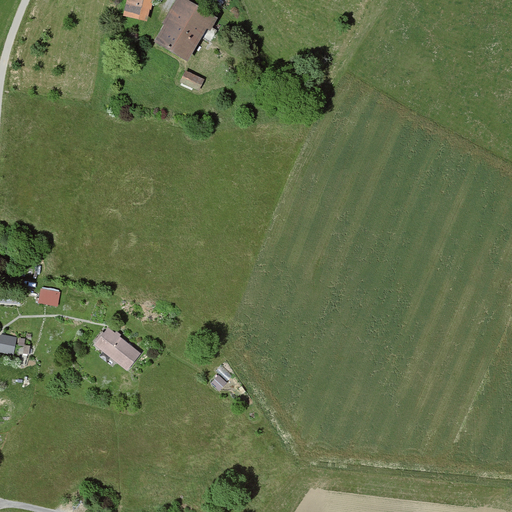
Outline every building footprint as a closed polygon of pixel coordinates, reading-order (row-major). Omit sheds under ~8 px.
[(128,0),(123,19),(155,27),(161,0),(128,0)] [(222,24),(183,1),(157,47),(196,69),(222,24)] [(199,91),(205,79),(186,69),(180,81),(199,91)] [(62,295),(43,292),(40,305),(60,308),(62,295)] [(142,355),(109,332),(97,348),(130,373),(142,355)] [(1,333),(0,337),(0,352),(15,354),(17,335),(1,333)] [(25,356),(26,338),(17,337),(16,355),(25,356)] [(229,387),(220,378),(213,387),(221,394),(229,387)]
